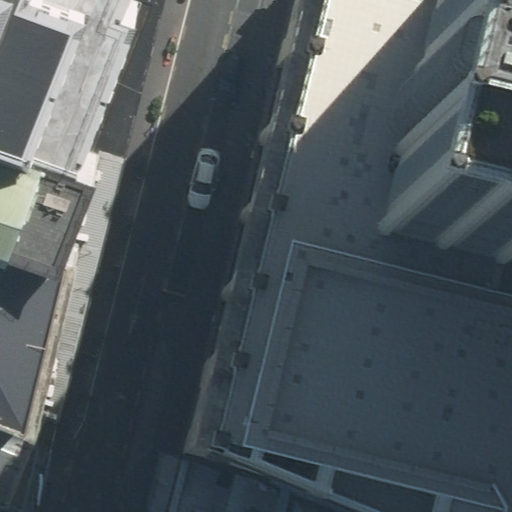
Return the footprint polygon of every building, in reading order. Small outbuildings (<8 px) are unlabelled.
[(0,0),(0,108),(54,130),(97,0),(0,0)] [(511,511),(511,32),(415,9),(375,0),(312,0),(202,470),(303,511),(511,511)] [(54,130),(0,108),(0,216),(70,244),(87,144),(54,130)] [(70,244),(0,216),(0,394),(35,408),(69,250),(70,244)] [(303,511),(202,470),(179,458),(168,511),(303,511)]
